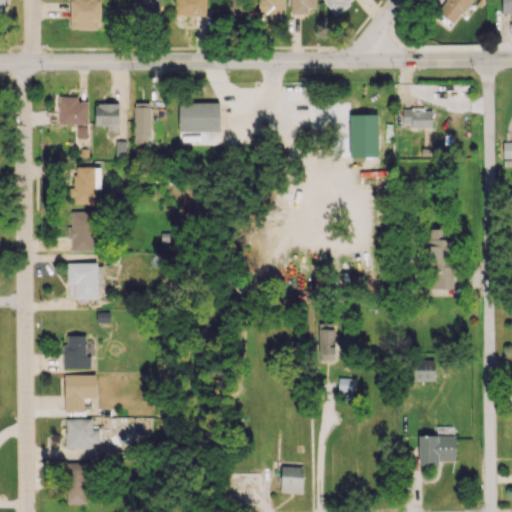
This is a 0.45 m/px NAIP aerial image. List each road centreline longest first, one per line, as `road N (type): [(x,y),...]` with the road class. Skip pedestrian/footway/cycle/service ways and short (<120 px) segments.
road 1 (secondary): [(511,60),(0,65)]
road 2 (residential): [(490,61),(493,511)]
road 3 (residential): [(29,65),(28,511)]
